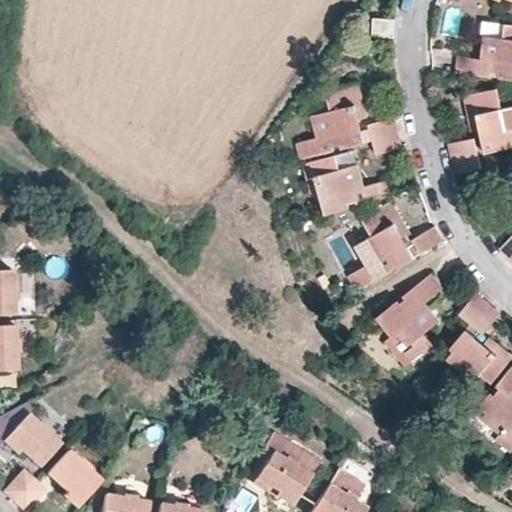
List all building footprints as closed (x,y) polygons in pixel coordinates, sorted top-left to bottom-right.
[(372,16),(371,34),(393,36),(394,18),(391,17),(372,16)] [(511,24),(502,23),(500,37),(480,36),(480,51),(486,51),(485,61),(479,60),(456,58),(455,72),(489,76),(489,72),(497,73),(497,77),(511,77),(511,24)] [(401,148),(393,118),(367,124),(368,129),(361,131),(358,120),(367,118),(357,82),(349,85),(325,90),(330,111),(311,116),(316,139),(304,142),(307,157),(333,151),(332,147),(339,145),(340,149),(372,140),(376,155),(401,148)] [(472,93),(481,128),(483,139),(474,140),(473,138),(447,142),(452,173),(480,167),(477,153),(508,147),(508,143),(511,141),(511,105),(500,108),(496,88),(472,93)] [(471,130),(481,128),(472,93),(464,94),(471,130)] [(304,142),(296,144),(299,160),(307,157),(304,142)] [(481,166),(510,162),(508,149),(479,154),(481,166)] [(337,168),(356,163),(353,151),(334,156),(337,168)] [(362,187),(355,189),(353,181),(360,179),(356,163),(337,168),(334,156),(334,155),(309,162),(316,190),(322,214),(346,207),(345,204),(354,202),(355,205),(388,197),(384,182),(362,187)] [(309,162),(300,164),(307,192),(316,190),(309,162)] [(360,179),(353,181),(355,189),(362,187),(360,179)] [(441,239),(434,225),(410,238),(412,243),(406,246),(400,237),(408,232),(389,201),(381,207),(361,218),(372,235),(354,245),(365,265),(354,271),(363,286),(384,274),(384,269),(390,265),(393,269),(441,239)] [(511,234),(500,249),(511,259),(511,234)] [(354,271),(347,276),(356,291),(363,286),(354,271)] [(9,273),(0,273),(0,318),(11,318),(9,273)] [(426,308),(420,313),(416,307),(422,302),(439,289),(429,275),(402,297),(404,300),(398,304),(396,301),(376,317),(391,336),(409,360),(430,344),(422,333),(437,321),(426,308)] [(488,383),(505,363),(482,343),(474,336),(479,330),(482,333),(484,332),(499,314),(475,294),(459,312),(469,321),(447,346),(450,350),(444,357),(458,371),(452,377),(465,388),(478,373),(488,383)] [(422,302),(416,307),(420,313),(426,308),(422,302)] [(10,330),(0,330),(0,372),(12,372),(10,330)] [(391,336),(385,341),(403,364),(409,360),(391,336)] [(489,336),(482,343),(505,363),(511,356),(489,336)] [(511,396),(509,394),(511,390),(511,364),(494,386),(496,389),(491,395),(488,393),(474,411),(492,426),(511,443),(511,396)] [(35,459),(52,439),(19,410),(0,432),(0,437),(11,448),(20,455),(25,451),(35,459)] [(511,443),(492,426),(486,434),(509,453),(511,449),(511,443)] [(0,437),(0,446),(7,452),(11,448),(0,437)] [(61,445),(43,466),(54,475),(49,479),(57,486),(74,500),(95,474),(61,445)] [(281,486),(293,493),(307,470),(269,447),(252,474),(250,479),(265,488),(268,484),(278,491),(281,486)] [(25,451),(20,455),(30,464),(35,459),(25,451)] [(0,485),(0,493),(8,500),(27,476),(16,466),(0,485)] [(43,466),(39,470),(49,479),(54,475),(43,466)] [(39,485),(27,476),(8,500),(18,509),(39,485)] [(359,511),(364,505),(326,481),(309,509),(313,511),(359,511)] [(57,486),(54,490),(70,504),(74,500),(57,486)] [(281,486),(278,491),(290,498),(293,493),(281,486)] [(141,511),(144,501),(101,490),(95,511),(141,511)] [(188,511),(153,503),(150,511),(188,511)]
